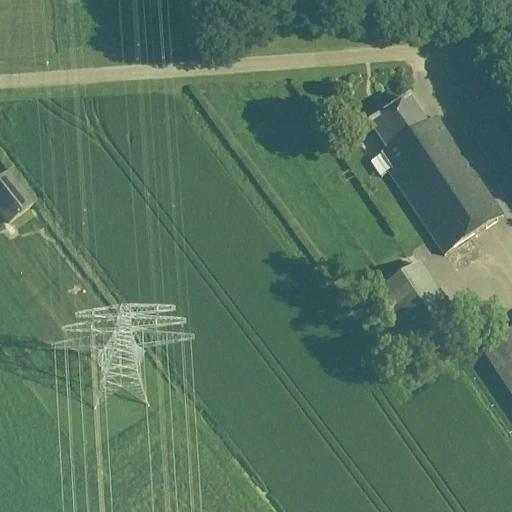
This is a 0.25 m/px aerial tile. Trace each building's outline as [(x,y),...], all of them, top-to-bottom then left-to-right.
[(442,258),(501,219),(436,121),(426,127),(409,102),(370,128),(387,153),(381,157),(392,173),(387,176),(442,258)] [(511,198),(511,117),(510,115),(472,141),(511,198)] [(8,177),(0,182),(0,217),(7,227),(32,209),(8,177)] [(462,333),(417,266),(367,299),(411,366),(462,333)] [(511,333),(483,353),(511,396),(511,333)]
